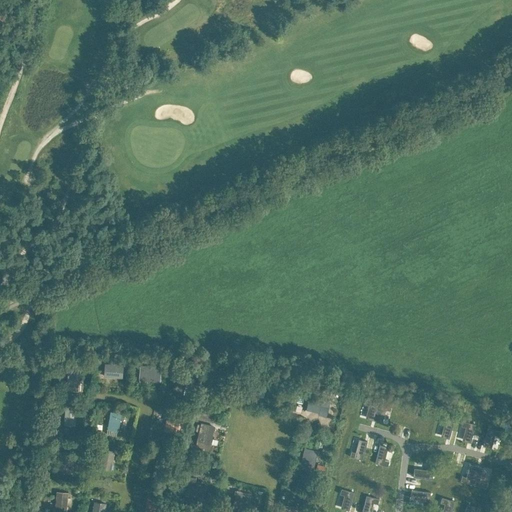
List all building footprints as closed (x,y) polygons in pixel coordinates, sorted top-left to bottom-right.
[(134,63),(125,67),(127,72),(136,69),(134,63)] [(125,66),(116,69),(119,77),(127,73),(127,72),(125,67),(125,66)] [(106,363),(104,377),(122,378),(123,367),(127,367),(128,356),(115,355),(114,364),(106,363)] [(224,387),(226,377),(228,371),(215,368),(212,384),(224,387)] [(81,370),(69,369),(67,389),(79,390),(81,370)] [(159,381),(160,371),(141,369),(140,381),(145,381),(145,379),(159,381)] [(177,374),(173,391),(184,393),(188,376),(177,374)] [(276,393),(278,383),(279,379),(264,375),(260,389),(276,393)] [(310,397),(307,409),(320,413),(319,415),(327,417),(331,402),(326,401),(317,399),(310,397)] [(66,406),(64,424),(76,425),(77,407),(66,406)] [(111,411),(108,429),(117,431),(121,413),(111,411)] [(183,417),(178,416),(168,414),(164,429),(179,433),(183,417)] [(214,426),(204,424),(200,423),(195,444),(209,447),(214,426)] [(305,447),(304,450),(300,467),(313,471),(318,451),(305,447)] [(99,467),(111,470),(115,451),(103,449),(99,467)] [(71,463),(72,451),(59,451),(57,472),(73,473),(74,463),(71,463)] [(163,477),(167,459),(158,457),(153,475),(163,477)] [(316,471),(322,473),(324,466),(318,464),(316,471)] [(198,497),(201,482),(195,481),(196,478),(187,475),(183,494),(198,497)] [(226,503),(223,511),(246,511),(247,509),(250,497),(251,493),(237,489),(236,494),(234,505),(226,503)] [(57,492),(55,511),(58,511),(66,511),(69,493),(57,492)] [(154,511),(160,511),(163,500),(148,496),(145,510),(154,511)] [(92,511),(104,511),(106,503),(95,501),(92,511)]
